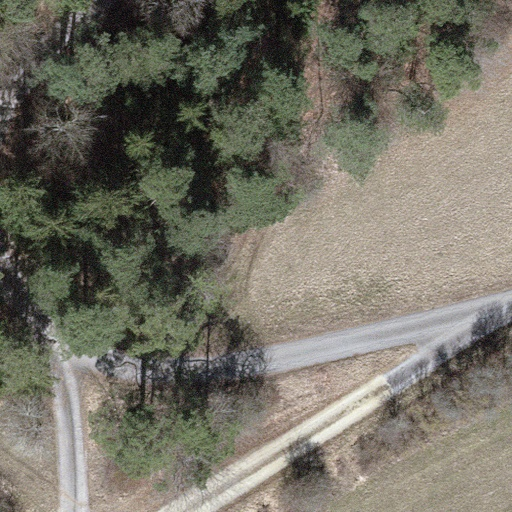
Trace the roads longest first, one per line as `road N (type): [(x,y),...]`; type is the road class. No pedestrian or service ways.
road 1 (residential): [(0,252),(18,300),(52,329),(94,353),(152,366),(217,366),(511,309)]
road 2 (track): [(203,511),(511,310)]
road 3 (residential): [(107,0),(6,97),(0,120)]
